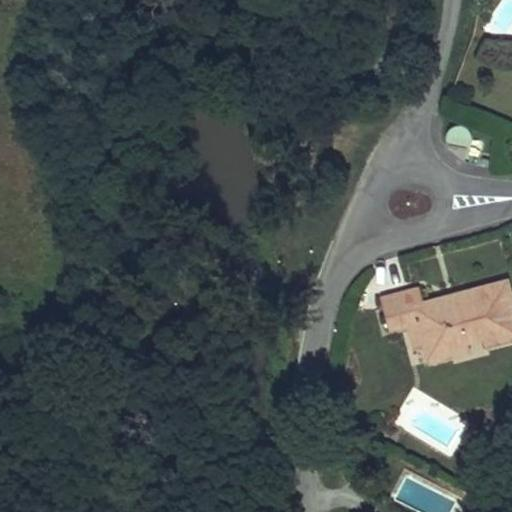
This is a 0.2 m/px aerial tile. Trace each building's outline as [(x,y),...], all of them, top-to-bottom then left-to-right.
[(447,144),(468,149),(470,145),(471,143),(471,139),(470,135),(469,133),(466,131),(464,129),(462,128),(458,128),(454,129),(450,132),(448,135),(447,139),(447,142),(447,144)] [(486,339),(487,343),(488,346),(511,340),(511,294),(509,281),(460,295),(462,303),(447,307),(445,299),(425,304),(421,290),(382,299),(390,330),(409,325),(420,322),(426,346),(430,362),(452,356),(451,349),(469,344),(486,339)] [(447,307),(462,303),(460,295),(445,299),(447,307)] [(420,322),(409,325),(416,349),(426,346),(420,322)] [(451,349),(452,356),(470,352),(469,344),(451,349)]
